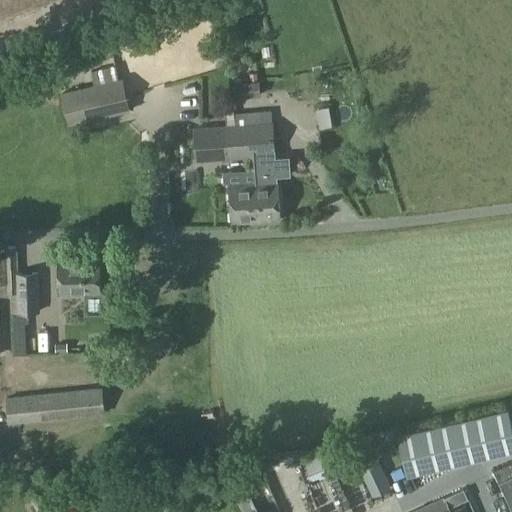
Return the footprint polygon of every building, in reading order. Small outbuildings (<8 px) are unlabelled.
[(122,77),(60,91),(68,125),(130,111),(122,77)] [(227,93),(252,93),(252,82),(227,82),(227,93)] [(235,124),(226,125),(229,159),(251,157),(273,155),(274,155),(271,110),(235,113),(235,124)] [(226,125),(194,127),(197,161),(229,159),(226,125)] [(273,155),(251,157),(252,182),(253,182),(256,221),(280,219),(277,181),(277,176),(290,175),(289,156),(274,157),(273,155)] [(252,182),(229,184),(232,223),(256,221),(253,182),(252,182)] [(3,256),(4,284),(7,284),(7,293),(10,293),(10,313),(39,312),(38,272),(18,272),(17,246),(7,246),(6,255),(3,256)] [(99,258),(58,260),(60,294),(100,293),(99,258)] [(67,343),(55,344),(55,354),(67,353),(67,343)] [(102,387),(5,397),(8,424),(105,414),(102,387)] [(485,455),(511,448),(511,423),(508,407),(398,432),(407,472),(485,455)] [(363,452),(357,455),(375,494),(388,487),(374,456),(378,454),(376,447),(371,449),(367,440),(359,444),(363,452)] [(301,461),(293,465),(298,477),(306,474),(309,482),(354,465),(346,443),(301,461)] [(511,465),(495,473),(511,508),(511,465)] [(204,471),(158,476),(160,493),(207,488),(204,471)] [(145,477),(94,505),(98,511),(129,511),(156,497),(145,477)] [(463,489),(444,498),(449,508),(468,499),(463,489)]
